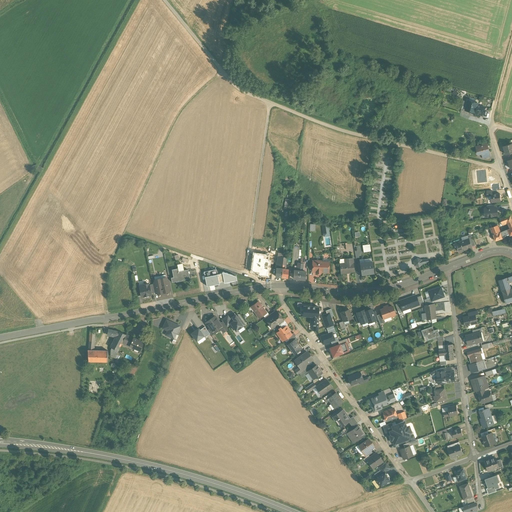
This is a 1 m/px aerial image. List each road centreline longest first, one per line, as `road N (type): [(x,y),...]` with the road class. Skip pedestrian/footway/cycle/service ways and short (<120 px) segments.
road 1 (primary): [(289,511),(163,469),(0,441)]
road 2 (residential): [(281,285),(0,338)]
road 3 (track): [(223,72),(176,114),(105,274),(106,318)]
road 4 (track): [(271,105),(336,130),(500,168)]
road 5 (residential): [(281,285),(280,298),(409,481)]
road 6 (track): [(315,0),(339,60),(360,81),(489,123)]
road 7 (residential): [(448,267),(471,458)]
road 8 (residential): [(448,267),(357,294),(281,285)]
road 9 (track): [(245,274),(271,105)]
road 10 (track): [(271,105),(234,86),(164,0)]
